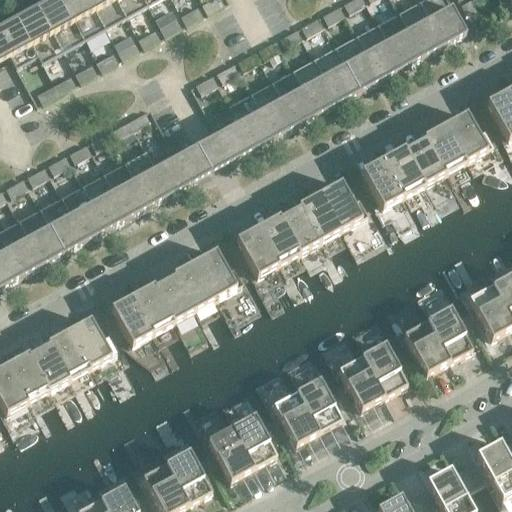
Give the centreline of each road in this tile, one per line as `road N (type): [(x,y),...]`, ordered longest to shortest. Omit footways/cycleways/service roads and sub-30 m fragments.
road 1 (unclassified): [(0,338),(511,60)]
road 2 (residential): [(511,372),(257,511)]
road 3 (residential): [(330,511),(511,416)]
